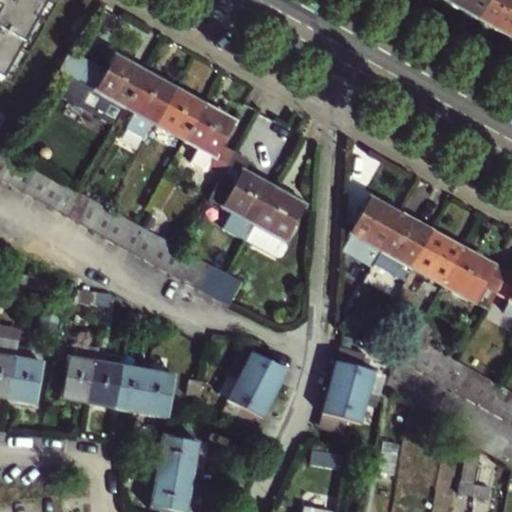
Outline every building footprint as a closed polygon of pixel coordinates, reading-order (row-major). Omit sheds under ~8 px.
[(0,0),(0,80),(41,0),(0,0)] [(449,0),(448,2),(479,19),(489,0),(449,0)] [(511,0),(489,0),(479,19),(510,36),(511,32),(511,0)] [(106,69),(92,61),(72,50),(56,80),(77,91),(70,102),(90,113),(96,104),(119,116),(126,106),(144,73),(114,56),(106,69)] [(144,73),(126,106),(134,111),(152,121),(155,123),(174,89),(144,73)] [(203,106),(174,89),(155,123),(185,140),(203,106)] [(190,159),(221,177),(235,151),(222,144),(234,123),(203,106),(185,140),(197,147),(190,159)] [(152,121),(134,111),(126,125),(143,135),(152,121)] [(0,174),(10,156),(0,149),(0,174)] [(249,159),(235,151),(221,177),(209,198),(254,223),(273,189),(242,172),(249,159)] [(10,156),(0,174),(0,181),(10,188),(24,163),(10,156)] [(24,163),(10,188),(24,195),(38,170),(24,163)] [(38,170),(24,195),(37,202),(51,178),(38,170)] [(51,178),(37,202),(50,210),(64,185),(51,178)] [(64,185),(50,210),(63,217),(77,192),(64,185)] [(286,196),(273,189),(254,223),(283,239),(284,240),(303,206),(301,205),(302,200),(291,193),(286,196)] [(77,192),(63,217),(77,224),(91,200),(77,192)] [(369,199),(349,234),(381,251),(400,216),(369,199)] [(91,200),(77,224),(90,232),(104,207),(91,200)] [(103,239),(118,215),(107,209),(104,207),(90,232),(103,239)] [(103,239),(117,247),(131,222),(118,215),(103,239)] [(430,233),(400,216),(381,251),(374,262),(404,279),(410,268),(430,233)] [(117,247),(130,254),(144,229),(137,225),(131,222),(117,247)] [(277,250),(283,239),(254,223),(248,233),(277,250)] [(130,254),(143,261),(157,237),(144,229),(130,254)] [(441,286),(461,250),(430,233),(410,268),(441,286)] [(374,262),(381,251),(349,234),(343,245),(374,262)] [(143,261),(157,269),(171,244),(157,237),(143,261)] [(157,269),(170,276),(184,252),(181,250),(171,244),(157,269)] [(486,312),(496,295),(509,271),(495,264),(492,268),(461,250),(441,286),(486,312)] [(170,276),(184,284),(198,259),(184,252),(170,276)] [(198,259),(184,284),(197,291),(211,267),(198,259)] [(211,299),(211,298),(225,274),(211,267),(197,291),(211,299)] [(496,295),(508,302),(502,314),(511,318),(511,273),(509,271),(496,295)] [(11,286),(25,289),(27,276),(13,274),(11,286)] [(240,283),(225,274),(211,298),(227,307),(240,283)] [(25,289),(40,292),(42,279),(27,276),(25,289)] [(81,291),(79,304),(93,307),(95,294),(81,291)] [(93,307),(103,309),(107,309),(109,297),(95,294),(93,307)] [(142,330),(144,317),(129,313),(126,327),(142,330)] [(0,341),(16,345),(18,333),(0,329),(0,341)] [(412,369),(426,345),(413,338),(400,362),(412,369)] [(0,341),(0,400),(6,402),(13,361),(16,345),(0,341)] [(439,352),(426,345),(412,369),(426,377),(439,352)] [(82,346),(80,361),(93,364),(96,349),(82,346)] [(337,357),(336,363),(361,370),(365,356),(343,350),(337,357)] [(451,360),(439,352),(426,377),(438,384),(451,360)] [(80,361),(68,359),(60,399),(86,404),(93,364),(80,361)] [(287,381),(253,360),(238,383),(272,404),(287,381)] [(452,392),(465,368),(451,360),(438,384),(452,392)] [(40,366),(13,361),(6,402),(33,407),(40,366)] [(336,363),(329,390),(368,400),(369,394),(375,373),(361,370),(336,363)] [(112,409),(119,369),(93,364),(86,404),(112,409)] [(465,399),(478,375),(465,368),(452,392),(465,399)] [(139,414),(146,374),(119,369),(112,409),(139,414)] [(146,374),(139,414),(164,419),(172,379),(146,374)] [(478,406),(491,382),(478,375),(465,399),(478,406)] [(184,381),(182,394),(197,397),(199,384),(184,381)] [(490,413),(503,389),(491,382),(478,406),(490,413)] [(229,427),(238,432),(257,432),(272,404),(238,383),(225,405),(236,414),(229,427)] [(504,420),(511,406),(511,393),(503,389),(490,413),(504,420)] [(329,390),(322,417),(347,423),(361,427),(366,406),(368,400),(329,390)] [(369,394),(368,400),(377,402),(378,397),(369,394)] [(368,400),(366,406),(375,408),(377,402),(368,400)] [(347,423),(322,417),(318,430),(344,437),(347,423)] [(161,441),(155,474),(189,481),(195,447),(161,441)] [(345,464),(347,453),(332,449),(331,461),(345,464)] [(472,483),(476,459),(464,456),(460,480),(472,483)] [(343,475),(345,464),(331,461),(328,473),(343,475)] [(345,464),(343,475),(359,477),(360,467),(345,464)] [(246,471),(240,480),(247,483),(254,469),(248,466),(246,471)] [(234,481),(239,483),(240,480),(246,471),(241,468),(234,481)] [(396,483),(398,473),(383,471),(381,480),(396,483)] [(398,473),(396,483),(410,486),(413,476),(398,473)] [(167,511),(183,511),(184,508),(189,481),(155,474),(149,509),(167,511)] [(240,496),(247,483),(240,480),(239,483),(234,493),(240,496)] [(200,483),(189,481),(184,508),(194,511),(200,483)] [(227,495),(231,497),(234,493),(239,483),(234,481),(227,495)] [(456,493),(472,497),(474,487),(459,484),(456,493)] [(488,490),(474,487),(472,497),(487,499),(488,490)]
